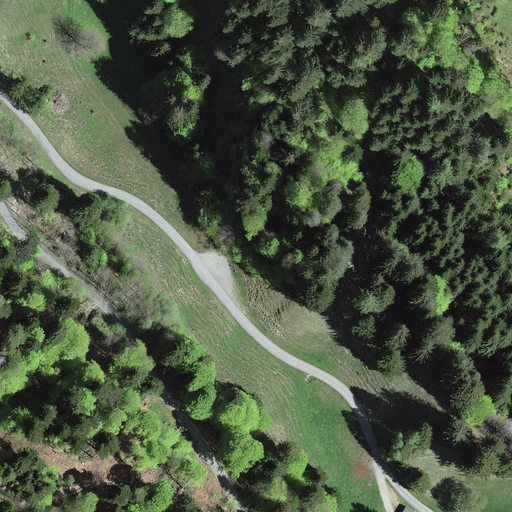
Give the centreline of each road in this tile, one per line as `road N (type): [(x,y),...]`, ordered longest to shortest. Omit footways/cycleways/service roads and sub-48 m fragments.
road 1 (unclassified): [(0,92),(68,170),(151,213),(250,329),(348,395),(378,460),(426,511)]
road 2 (track): [(242,511),(122,327),(13,228),(0,201)]
